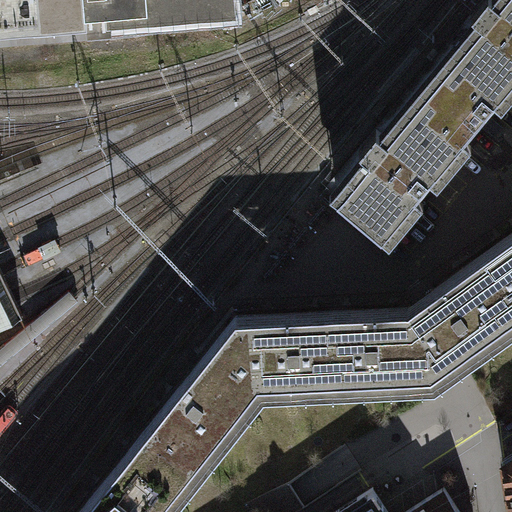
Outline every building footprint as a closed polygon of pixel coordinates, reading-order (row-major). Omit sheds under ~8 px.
[(0,0),(0,31),(87,24),(86,13),(84,0),(0,0)] [(84,0),(86,13),(106,11),(107,22),(236,12),(235,0),(84,0)] [(482,21),(467,39),(511,75),(511,0),(499,0),(498,0),(481,0),(472,12),(482,21)] [(448,154),(511,76),(511,75),(467,39),(403,116),(448,154)] [(382,232),(448,154),(403,116),(387,135),(376,126),(360,146),(370,155),(337,195),(382,232)] [(511,231),(472,260),(511,316),(511,231)] [(409,305),(436,383),(451,372),(511,328),(511,316),(472,260),(419,297),(409,305)] [(0,323),(22,312),(15,298),(2,270),(0,266),(0,323)] [(332,309),(335,387),(436,383),(409,305),(332,309)] [(236,313),(263,393),(264,391),(335,387),(332,309),(236,313)] [(140,434),(195,478),(263,393),(236,313),(140,434)] [(168,511),(195,478),(140,434),(77,511),(168,511)] [(511,511),(511,454),(503,460),(511,511)] [(334,511),(461,511),(445,487),(404,511),(390,511),(374,487),(334,511)]
